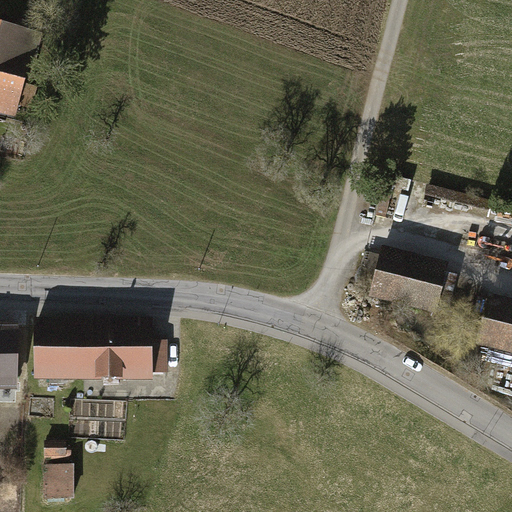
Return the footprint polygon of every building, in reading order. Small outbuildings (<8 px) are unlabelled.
[(43,36),(0,24),(0,114),(20,120),(43,36)] [(438,321),(451,266),(386,251),(373,305),(438,321)] [(511,299),(496,295),(481,345),(511,353),(511,299)] [(154,380),(153,321),(36,323),(37,382),(154,380)] [(0,391),(21,390),(18,326),(0,327),(0,391)] [(155,340),(156,369),(169,368),(168,339),(155,340)] [(76,502),(74,445),(44,445),(45,503),(76,502)]
